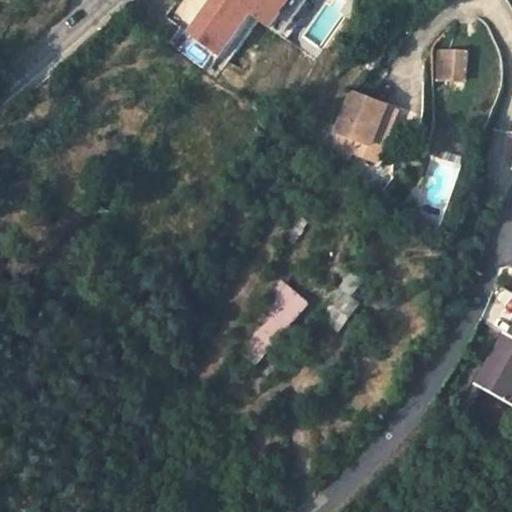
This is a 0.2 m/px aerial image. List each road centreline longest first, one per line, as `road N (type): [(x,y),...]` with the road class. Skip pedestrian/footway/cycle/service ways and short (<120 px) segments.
road 1 (unclassified): [(511,203),(458,340),(371,461),(308,511)]
road 2 (unclassified): [(100,0),(0,89)]
